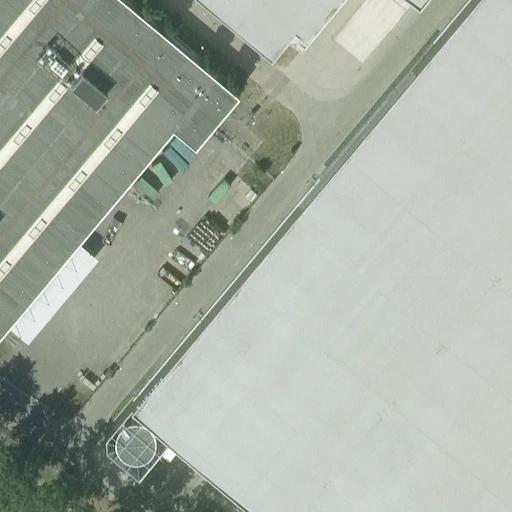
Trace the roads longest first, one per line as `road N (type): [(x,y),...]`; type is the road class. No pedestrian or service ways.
road 1 (unknown): [(62,450),(126,395),(331,137)]
road 2 (unknown): [(331,137),(160,0)]
road 3 (unclassified): [(160,511),(0,410)]
road 4 (unknown): [(331,137),(450,0)]
